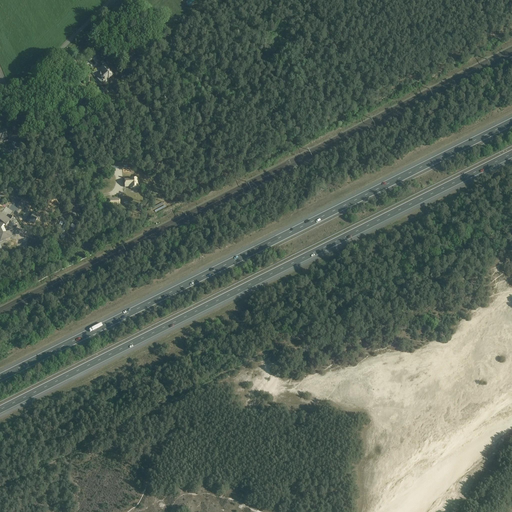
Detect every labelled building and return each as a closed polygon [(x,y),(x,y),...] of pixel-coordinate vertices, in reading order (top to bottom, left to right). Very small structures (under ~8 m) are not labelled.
[(108,77),(108,78),(113,75),(104,65),(100,69),(104,73),(102,75),(100,73),(97,75),(103,82),(108,77)] [(101,98),(107,93),(104,89),(98,95),(101,98)] [(10,139),(8,133),(6,134),(5,130),(0,131),(0,140),(3,139),(3,141),(10,139)] [(138,188),(137,178),(130,179),(124,179),(125,187),(129,186),(129,189),(138,188)] [(33,211),(26,221),(31,224),(32,223),(35,225),(39,218),(36,216),(37,214),(33,211)] [(6,240),(12,237),(9,231),(3,234),(0,229),(4,224),(6,226),(10,221),(0,214),(0,239),(5,237),(6,240)] [(11,222),(12,223),(9,229),(11,230),(18,220),(14,217),(11,222)]
